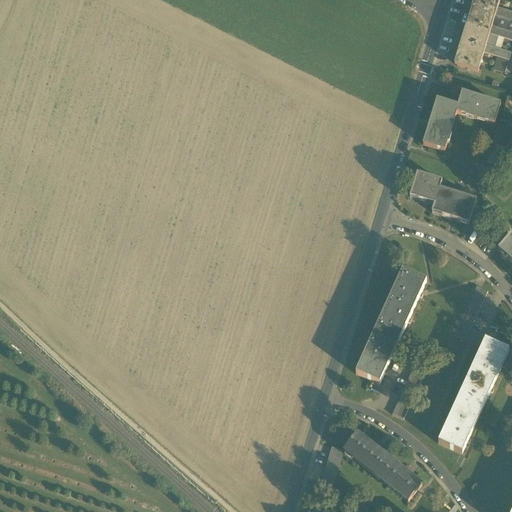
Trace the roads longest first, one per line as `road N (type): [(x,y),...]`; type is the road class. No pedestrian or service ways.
road 1 (track): [(232,511),(0,306)]
road 2 (unclassified): [(382,211),(443,13)]
road 3 (unclassified): [(325,398),(382,211)]
road 4 (residential): [(325,398),(401,435),(447,475),(467,511)]
road 5 (residential): [(511,293),(488,266),(382,211)]
